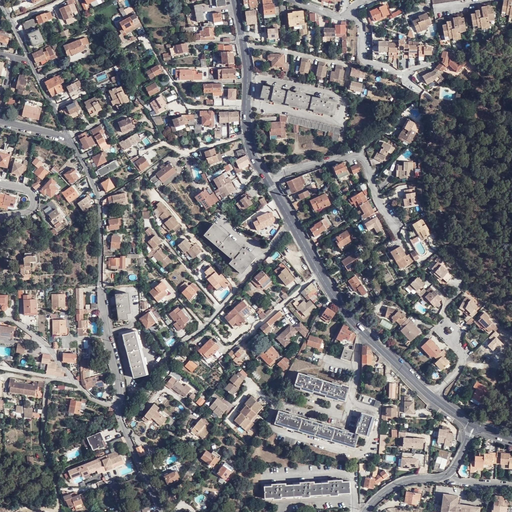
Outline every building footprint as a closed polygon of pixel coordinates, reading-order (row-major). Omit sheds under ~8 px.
[(242,0),(244,5),(244,8),(245,9),(249,8),(250,8),(257,7),(255,0),(242,0)] [(278,14),(278,7),(274,8),(273,5),(271,5),(270,0),(258,0),(258,1),(261,0),(264,16),(278,14)] [(505,14),(508,15),(510,15),(511,15),(511,0),(502,0),(501,11),(505,12),(505,14)] [(68,5),(60,9),(65,20),(74,16),(69,4),(68,5)] [(370,17),(372,22),(383,18),(382,16),(388,14),(384,4),(369,11),(372,16),(370,17)] [(197,22),(204,21),(203,14),(201,5),(194,6),(194,10),(195,16),(197,22)] [(489,18),(493,17),(491,6),(488,7),(488,5),(481,6),(481,9),(474,11),(474,12),(470,14),(472,26),(477,25),(477,28),(480,27),(485,26),(485,28),(489,27),(488,21),(490,20),(489,18)] [(129,15),(134,25),(140,21),(136,14),(135,14),(131,6),(124,10),(126,14),(127,16),(129,15)] [(126,34),(136,29),(134,25),(129,15),(127,16),(126,14),(124,10),(123,8),(119,10),(121,14),(121,13),(124,17),(125,20),(120,23),(123,29),(125,32),(122,34),(119,36),(120,39),(121,38),(123,42),(127,40),(125,36),(127,35),(126,34)] [(244,12),(245,22),(256,21),(254,11),(244,12)] [(292,14),(287,14),(289,28),(293,28),(293,26),(297,25),(298,26),(304,25),(302,11),(292,12),(292,14)] [(54,19),(52,12),(46,14),(46,13),(37,16),(40,24),(54,19)] [(222,21),(220,13),(212,14),(213,22),(222,21)] [(418,19),(416,20),(411,21),(414,29),(418,27),(420,31),(426,29),(425,26),(430,24),(425,13),(417,16),(418,19)] [(441,25),(444,37),(448,36),(449,38),(452,38),(457,37),(457,39),(461,38),(460,32),(461,32),(461,30),(465,29),(465,25),(463,17),(460,18),(460,16),(452,18),(452,20),(446,21),(446,24),(441,25)] [(37,24),(34,17),(22,21),(25,29),(37,24)] [(334,29),(334,35),(334,38),(341,38),(341,42),(345,42),(345,37),(344,37),(344,35),(345,26),(346,26),(347,23),(341,23),(341,26),(334,26),(334,29)] [(279,24),(273,25),(273,29),(266,30),(267,39),(278,38),(277,29),(279,29),(279,24)] [(214,40),(213,26),(211,26),(204,27),(198,27),(198,33),(196,33),(196,40),(214,40)] [(45,41),(39,28),(27,33),(33,46),(45,41)] [(334,35),(334,29),(329,29),(324,29),(324,37),(331,37),(334,38),(334,35)] [(4,33),(0,32),(0,41),(4,42),(8,43),(10,35),(4,33)] [(71,45),(74,51),(82,48),(82,49),(86,47),(84,43),(91,41),(88,35),(72,42),(73,44),(71,45)] [(389,44),(388,44),(388,55),(392,55),(392,57),(398,57),(398,50),(398,43),(397,40),(389,40),(389,44)] [(403,58),(408,58),(408,44),(404,45),(403,40),(397,40),(398,43),(398,50),(403,50),(403,58)] [(377,41),(378,52),(383,52),(383,55),(388,55),(388,44),(388,41),(377,41)] [(408,44),(408,58),(408,59),(414,59),(414,56),(415,53),(418,53),(418,47),(418,45),(418,42),(412,42),(408,42),(408,44)] [(186,43),(173,45),(173,47),(169,48),(171,55),(187,52),(186,43)] [(223,45),(218,45),(219,53),(221,53),(222,56),(216,57),(217,62),(222,62),(223,65),(224,65),(224,67),(229,67),(235,67),(232,46),(223,47),(223,45)] [(430,46),(418,47),(418,53),(418,56),(424,56),(424,55),(431,54),(430,46)] [(47,59),(48,61),(56,58),(52,47),(47,49),(48,52),(45,53),(44,50),(34,54),(37,63),(46,59),(47,59)] [(151,49),(146,52),(149,58),(155,56),(151,49)] [(436,68),(442,72),(449,64),(457,72),(463,65),(458,60),(457,59),(453,58),(454,53),(443,51),(441,57),(443,58),(441,62),(436,68)] [(284,67),(285,71),(287,71),(289,71),(288,64),(288,63),(284,63),(284,54),(270,55),(268,57),(268,58),(268,59),(269,60),(270,62),(272,61),(272,68),(284,67)] [(464,55),(458,60),(463,65),(470,70),(474,65),(469,60),(464,55)] [(309,60),(302,58),(299,71),(300,72),(299,75),(307,77),(311,62),(308,62),(309,60)] [(326,63),(319,62),(316,75),(318,75),(317,79),(325,81),(328,66),(326,65),(326,63)] [(150,78),(155,76),(159,74),(160,76),(165,73),(160,64),(146,71),(150,78)] [(343,67),(336,66),(335,72),(328,71),(327,78),(330,79),(330,81),(334,82),(334,83),(338,84),(338,87),(343,88),(344,81),(342,81),(344,71),(342,70),(343,67)] [(350,76),(363,78),(364,73),(360,72),(360,71),(355,70),(355,69),(351,68),(350,76)] [(439,85),(448,75),(442,72),(436,68),(433,71),(427,74),(423,75),(420,77),(421,80),(422,81),(427,84),(434,80),(439,85)] [(178,79),(195,80),(195,74),(191,74),(191,69),(178,69),(178,76),(178,79)] [(229,78),(229,69),(219,69),(219,75),(219,81),(222,81),(222,78),(229,78)] [(19,89),(17,94),(28,96),(29,91),(25,90),(27,82),(24,76),(19,75),(16,88),(19,89)] [(59,83),(56,77),(45,82),(52,96),(63,91),(59,83)] [(354,90),(361,92),(362,83),(351,82),(349,89),(354,90)] [(79,89),(76,83),(68,86),(71,93),(79,89)] [(155,83),(146,88),(150,95),(159,91),(155,83)] [(204,92),(213,92),(212,84),(204,84),(204,92)] [(221,84),(212,84),(213,92),(221,92),(221,87),(221,84)] [(117,106),(123,103),(129,101),(126,94),(125,94),(121,86),(117,88),(116,87),(109,90),(111,95),(113,99),(114,99),(116,104),(117,106)] [(335,102),(261,86),(258,99),(332,115),(335,102)] [(240,89),(223,88),(223,97),(229,97),(229,100),(237,100),(237,95),(240,95),(240,89)] [(58,97),(61,105),(71,101),(67,93),(58,97)] [(97,111),(103,109),(96,96),(91,99),(90,99),(85,102),(87,105),(86,106),(91,114),(96,111),(97,111)] [(161,96),(150,103),(157,114),(165,109),(163,106),(166,105),(161,96)] [(78,103),(76,99),(75,100),(73,100),(74,102),(67,106),(66,105),(65,106),(69,114),(78,110),(76,104),(78,103)] [(137,105),(124,111),(126,115),(130,113),(143,107),(140,103),(137,105)] [(41,109),(25,105),(22,115),(38,120),(41,109)] [(229,122),(228,112),(228,111),(219,111),(219,123),(229,122)] [(239,121),(238,111),(228,112),(229,122),(239,121)] [(214,126),(213,113),(199,114),(199,116),(202,116),(202,125),(209,124),(209,126),(210,127),(211,127),(212,127),(213,127),(213,126),(214,126)] [(189,114),(179,115),(180,117),(183,124),(184,124),(188,123),(187,119),(193,119),(193,118),(196,118),(196,114),(192,114),(189,114)] [(154,116),(152,116),(157,126),(160,133),(164,137),(166,135),(163,130),(164,130),(161,124),(163,124),(158,116),(154,116)] [(129,117),(118,122),(123,132),(135,127),(132,120),(130,120),(129,117)] [(175,127),(183,124),(180,117),(173,119),(173,120),(171,120),(172,125),(171,126),(173,132),(176,131),(175,127)] [(330,141),(338,142),(342,128),(318,123),(288,117),(287,122),(286,123),(293,124),(298,125),(299,126),(318,130),(323,131),(325,132),(328,133),(332,133),(330,141)] [(416,127),(417,125),(408,120),(401,132),(402,132),(400,137),(404,139),(403,142),(402,143),(409,147),(411,142),(412,143),(419,129),(416,127)] [(284,122),(280,123),(270,124),(270,129),(268,129),(269,136),(285,135),(284,122)] [(100,125),(91,130),(98,144),(99,144),(100,148),(102,147),(103,150),(110,147),(108,144),(107,145),(105,141),(105,140),(101,134),(104,132),(102,129),(100,125)] [(140,140),(135,133),(124,141),(123,139),(119,141),(121,145),(122,144),(125,149),(140,140)] [(86,135),(79,139),(83,145),(81,146),(83,150),(94,144),(90,136),(87,137),(86,135)] [(386,158),(389,160),(392,155),(395,149),(384,143),(382,147),(384,148),(383,149),(382,149),(379,154),(378,157),(385,162),(386,158)] [(10,155),(11,151),(0,148),(0,165),(7,167),(10,155)] [(204,150),(204,149),(199,151),(199,152),(200,155),(204,154),(208,165),(218,162),(215,154),(214,148),(204,151),(204,150)] [(242,148),(234,152),(237,157),(244,153),(242,148)] [(105,151),(93,157),(97,166),(106,161),(104,157),(107,156),(105,151)] [(384,164),(385,162),(378,157),(379,154),(377,153),(375,159),(384,164)] [(246,156),(246,155),(236,161),(237,162),(233,164),(237,172),(242,169),(241,167),(244,165),(249,162),(246,156)] [(144,156),(134,163),(140,171),(149,164),(144,156)] [(42,179),(48,172),(41,165),(43,163),(37,158),(32,163),(37,166),(32,171),(42,179)] [(28,164),(28,162),(24,161),(16,159),(15,162),(12,173),(21,175),(22,173),(25,174),(28,164)] [(115,161),(97,171),(101,178),(118,168),(115,161)] [(401,179),(407,178),(407,177),(412,176),(413,169),(413,162),(404,162),(403,162),(402,166),(399,166),(397,166),(397,171),(398,170),(400,171),(400,177),(401,179)] [(162,182),(176,172),(170,163),(166,166),(164,163),(160,166),(162,169),(156,173),(156,174),(151,179),(156,186),(162,182)] [(230,163),(225,167),(228,172),(233,168),(230,163)] [(345,163),(335,167),(339,179),(349,175),(345,163)] [(358,165),(350,168),(353,175),(361,171),(358,165)] [(59,172),(60,171),(55,166),(51,170),(55,174),(59,172)] [(71,184),(80,178),(77,174),(76,173),(78,173),(75,168),(65,174),(71,183),(71,184)] [(179,175),(176,172),(162,182),(165,185),(179,175)] [(230,181),(232,180),(230,177),(227,179),(226,177),(224,173),(215,179),(219,187),(230,181)] [(301,177),(288,183),(291,189),(287,190),(289,195),(293,194),(294,194),(305,189),(304,187),(305,187),(301,177)] [(115,187),(109,178),(102,183),(107,192),(115,187)] [(52,179),(41,190),(45,194),(46,193),(51,197),(59,189),(54,185),(57,182),(52,179)] [(219,188),(215,190),(218,195),(222,193),(224,197),(227,195),(237,190),(234,186),(233,187),(232,185),(230,181),(219,187),(219,188)] [(74,185),(72,187),(78,196),(81,194),(74,185)] [(78,196),(72,187),(64,192),(70,201),(78,196)] [(125,187),(113,194),(116,194),(117,196),(124,194),(123,192),(126,191),(125,187)] [(407,207),(412,206),(412,203),(417,202),(415,189),(404,191),(405,199),(406,199),(407,207)] [(243,195),(240,197),(238,198),(240,203),(242,201),(244,205),(251,201),(249,197),(251,196),(248,190),(241,193),(242,195),(243,195)] [(209,195),(208,194),(207,195),(204,191),(195,197),(198,201),(200,200),(206,209),(218,200),(213,193),(209,195)] [(311,195),(309,191),(301,195),(303,199),(311,195)] [(365,220),(375,214),(363,192),(353,197),(355,202),(358,207),(359,206),(361,210),(364,215),(363,215),(363,216),(365,220)] [(16,197),(6,194),(3,204),(9,205),(14,206),(13,209),(19,208),(20,203),(15,202),(16,197)] [(109,205),(109,206),(114,205),(114,206),(121,204),(121,206),(126,205),(125,198),(125,194),(124,194),(117,196),(116,194),(113,194),(113,196),(112,197),(108,198),(109,205)] [(325,194),(312,200),(316,208),(319,207),(320,209),(330,205),(325,194)] [(90,201),(87,197),(78,203),(84,212),(88,208),(91,206),(93,205),(90,202),(90,201)] [(264,197),(259,200),(262,207),(267,204),(264,197)] [(168,227),(166,228),(169,232),(172,229),(175,232),(181,227),(179,223),(160,201),(157,204),(158,206),(157,207),(160,211),(162,213),(161,214),(160,215),(165,222),(164,222),(168,227)] [(300,201),(293,204),(296,210),(303,207),(300,201)] [(63,220),(56,209),(49,215),(50,217),(49,218),(53,225),(55,229),(61,225),(59,222),(63,220)] [(268,217),(266,214),(266,213),(257,217),(260,225),(261,225),(269,222),(270,221),(268,217)] [(118,227),(117,220),(117,219),(109,220),(110,225),(107,226),(107,230),(119,228),(118,227)] [(378,219),(366,226),(369,232),(375,229),(379,235),(385,231),(378,219)] [(422,220),(413,226),(421,240),(431,235),(422,220)] [(310,229),(315,236),(320,233),(327,229),(322,221),(320,221),(314,225),(315,227),(310,229)] [(230,265),(239,273),(254,257),(245,248),(242,251),(212,225),(204,234),(232,259),(230,261),(232,263),(230,265)] [(148,241),(154,248),(158,245),(162,242),(152,231),(150,228),(145,232),(148,235),(148,237),(150,239),(148,241)] [(351,240),(346,231),(335,238),(337,240),(334,242),(338,248),(351,240)] [(112,236),(111,245),(110,249),(114,250),(115,248),(119,248),(120,242),(120,237),(112,236)] [(178,245),(184,253),(194,245),(191,242),(189,244),(185,239),(178,245)] [(154,248),(148,241),(145,243),(152,251),(154,248)] [(160,248),(158,245),(154,248),(152,251),(146,255),(147,256),(149,258),(153,254),(164,267),(171,261),(160,248)] [(194,245),(184,253),(187,256),(190,254),(193,258),(200,252),(194,245)] [(405,269),(416,263),(415,262),(411,255),(408,256),(403,247),(392,253),(395,259),(397,262),(400,260),(405,269)] [(276,260),(281,255),(278,251),(272,257),(276,260)] [(415,251),(410,253),(411,255),(415,262),(419,259),(415,251)] [(29,264),(31,264),(31,262),(37,262),(35,255),(32,256),(31,253),(24,254),(23,259),(24,263),(29,262),(29,264)] [(128,266),(128,258),(127,258),(124,258),(124,256),(120,256),(120,258),(108,258),(108,268),(111,268),(111,266),(119,266),(119,268),(124,268),(124,266),(128,266)] [(351,256),(341,262),(348,273),(350,271),(349,269),(356,264),(351,256)] [(401,271),(405,269),(400,260),(397,262),(401,271)] [(32,273),(31,264),(29,264),(29,262),(24,263),(25,265),(21,265),(22,275),(23,275),(24,278),(33,277),(32,273)] [(440,277),(438,279),(441,282),(443,280),(447,284),(452,278),(448,274),(448,273),(438,264),(432,270),(436,273),(440,277)] [(287,285),(295,279),(283,265),(275,271),(287,285)] [(219,283),(221,285),(224,289),(228,285),(230,287),(229,287),(231,290),(232,286),(230,284),(229,284),(220,274),(218,276),(210,267),(208,268),(204,272),(207,275),(205,276),(214,287),(219,283)] [(258,288),(261,286),(263,288),(272,281),(262,271),(251,281),(258,288)] [(349,280),(356,289),(357,291),(359,290),(360,291),(365,287),(356,275),(349,280)] [(417,279),(408,287),(412,290),(414,289),(417,292),(419,290),(423,285),(420,283),(418,280),(417,279)] [(149,292),(157,301),(167,293),(163,288),(165,286),(162,281),(149,292)] [(178,289),(182,293),(188,286),(184,282),(178,289)] [(191,283),(188,286),(195,293),(198,290),(191,283)] [(311,284),(304,289),(308,294),(310,296),(316,290),(311,284)] [(195,293),(188,286),(182,293),(189,299),(195,293)] [(365,287),(360,291),(363,296),(368,292),(365,287)] [(420,297),(419,298),(422,301),(426,297),(434,306),(438,302),(438,301),(440,299),(430,288),(426,292),(421,296),(420,297)] [(289,296),(283,289),(281,291),(283,293),(280,295),(285,300),(289,296)] [(304,289),(301,292),(308,300),(311,298),(307,295),(308,294),(304,289)] [(373,290),(369,293),(375,301),(379,298),(373,290)] [(51,293),(52,308),(56,308),(56,306),(64,305),(63,293),(51,293)] [(197,295),(195,293),(189,299),(191,301),(197,295)] [(24,312),(37,311),(36,298),(30,298),(30,294),(23,294),(23,297),(24,312)] [(118,315),(119,319),(119,320),(129,318),(128,315),(130,314),(127,294),(115,296),(118,315)] [(242,299),(233,307),(234,308),(242,301),(250,310),(251,309),(242,299)] [(471,318),(477,313),(474,310),(477,307),(471,300),(470,302),(464,299),(460,306),(465,309),(464,311),(468,316),(464,319),(467,322),(471,318)] [(360,300),(355,304),(360,312),(366,308),(360,300)] [(242,301),(234,308),(242,317),(246,314),(248,317),(253,312),(251,309),(250,310),(242,301)] [(305,306),(303,303),(296,308),(299,312),(300,311),(306,317),(317,308),(311,301),(307,304),(305,306)] [(318,322),(320,318),(322,316),(330,321),(333,317),(336,314),(328,308),(324,305),(316,321),(318,322)] [(174,323),(180,330),(185,326),(184,324),(189,320),(181,310),(180,310),(177,306),(168,313),(174,320),(175,320),(177,322),(174,323)] [(239,327),(246,322),(244,320),(242,317),(234,308),(227,314),(228,315),(224,318),(229,324),(233,320),(235,323),(239,327)] [(401,327),(402,326),(407,321),(405,318),(406,317),(403,314),(402,316),(399,312),(388,309),(385,316),(392,319),(391,320),(395,324),(396,323),(397,322),(401,327)] [(78,321),(78,325),(78,336),(83,336),(88,336),(88,334),(82,334),(82,328),(87,327),(87,320),(82,320),(82,314),(83,314),(83,310),(76,310),(77,320),(78,321)] [(150,311),(148,313),(155,322),(158,320),(150,311)] [(280,311),(267,321),(271,325),(283,315),(280,311)] [(155,322),(148,313),(140,319),(142,321),(145,325),(147,328),(155,322)] [(493,330),(496,328),(488,320),(490,319),(484,314),(480,317),(481,319),(477,323),(481,327),(483,326),(489,333),(493,330)] [(329,324),(330,321),(322,316),(320,318),(329,324)] [(393,326),(395,324),(391,320),(392,319),(385,316),(384,319),(390,321),(393,326)] [(467,322),(466,324),(468,327),(473,322),(474,321),(471,318),(467,322)] [(52,319),(52,334),(57,334),(57,332),(64,332),(64,319),(52,319)] [(390,330),(392,325),(382,319),(379,323),(390,330)] [(260,328),(265,334),(272,328),(270,326),(271,325),(267,321),(267,322),(260,328)] [(407,321),(402,326),(403,326),(405,328),(401,332),(411,343),(421,334),(418,331),(417,332),(413,328),(414,327),(409,321),(408,322),(407,321)] [(304,326),(301,322),(295,327),(299,331),(304,326)] [(318,324),(314,322),(310,330),(314,332),(318,324)] [(297,332),(290,325),(276,338),(285,347),(290,342),(288,340),(297,332)] [(341,331),(337,339),(341,341),(342,337),(352,342),(356,336),(353,332),(347,330),(348,328),(343,325),(341,331)] [(13,329),(0,326),(0,336),(12,338),(13,329)] [(309,331),(304,326),(299,331),(305,338),(308,332),(309,331)] [(134,378),(147,375),(136,332),(123,335),(124,339),(123,339),(125,349),(127,349),(129,361),(128,361),(130,371),(132,371),(134,378)] [(307,345),(318,349),(320,344),(322,340),(308,335),(297,358),(300,359),(303,352),(304,352),(307,345)] [(197,353),(205,361),(219,348),(210,339),(197,353)] [(432,357),(440,349),(431,339),(423,347),(432,357)] [(88,348),(88,340),(78,341),(78,347),(81,346),(81,349),(88,348)] [(17,344),(16,352),(24,354),(25,346),(17,344)] [(363,346),(362,370),(365,370),(365,368),(366,364),(371,364),(371,355),(370,355),(370,350),(367,347),(363,346)] [(232,350),(229,352),(229,353),(234,358),(233,359),(236,362),(239,365),(244,361),(242,359),(247,354),(241,347),(240,348),(244,352),(242,354),(243,355),(240,358),(231,351),(235,348),(234,348),(232,350)] [(260,355),(268,364),(273,359),(278,354),(271,347),(266,351),(265,350),(260,355)] [(238,351),(235,348),(231,351),(240,358),(243,355),(242,354),(244,352),(240,348),(238,351)] [(443,352),(440,349),(432,357),(435,360),(436,358),(443,352)] [(440,366),(443,370),(450,364),(444,357),(448,354),(445,350),(443,352),(436,358),(439,361),(437,363),(436,362),(432,365),(436,369),(437,368),(440,366)] [(343,351),(340,358),(351,361),(352,354),(343,351)] [(75,362),(76,354),(63,353),(63,362),(75,362)] [(50,374),(64,377),(65,372),(62,371),(62,369),(58,368),(56,368),(56,365),(56,363),(50,362),(51,355),(43,354),(41,362),(48,364),(46,374),(49,374),(50,374)] [(277,363),(284,371),(289,365),(287,363),(289,360),(285,356),(277,363)] [(227,373),(231,369),(222,358),(218,362),(220,365),(227,373)] [(86,378),(89,378),(89,360),(80,360),(81,379),(83,379),(86,378)] [(233,388),(236,390),(239,386),(237,385),(245,376),(239,370),(236,373),(235,372),(230,378),(231,380),(224,387),(230,392),(233,388)] [(298,372),(294,385),(301,387),(301,388),(313,392),(313,391),(325,395),(324,395),(337,399),(338,399),(345,401),(349,387),(341,384),(341,385),(298,372)] [(111,375),(111,373),(101,375),(103,381),(108,380),(108,378),(111,377),(110,375),(111,375)] [(88,384),(82,385),(83,386),(86,389),(92,385),(98,386),(98,388),(104,386),(103,381),(97,382),(95,376),(89,378),(86,378),(88,384)] [(185,397),(192,389),(186,384),(185,387),(173,376),(165,385),(170,389),(172,387),(181,395),(181,394),(185,397)] [(37,387),(38,383),(33,383),(33,386),(14,383),(14,380),(9,379),(8,389),(10,389),(9,392),(35,396),(35,393),(37,393),(37,387)] [(480,405),(489,388),(478,381),(474,386),(478,389),(471,400),(480,405)] [(238,414),(235,418),(234,419),(245,429),(252,421),(251,421),(257,414),(256,412),(262,405),(255,400),(256,400),(251,395),(244,402),(246,404),(240,410),(240,411),(238,414)] [(217,396),(211,403),(215,407),(213,409),(220,415),(228,406),(223,402),(217,396)] [(413,413),(413,409),(413,402),(409,402),(409,397),(404,397),(404,413),(413,413)] [(81,402),(73,400),(71,400),(70,406),(69,412),(75,413),(79,414),(80,413),(81,403),(85,403),(85,402),(86,400),(81,399),(81,402)] [(151,417),(153,419),(161,426),(165,420),(155,412),(156,411),(158,408),(152,404),(143,417),(148,421),(149,419),(151,417)] [(23,407),(23,417),(30,419),(32,412),(33,412),(33,408),(23,407)] [(355,433),(278,409),(274,423),(354,447),(357,437),(364,439),(366,436),(368,437),(374,416),(361,413),(355,433)] [(385,420),(386,420),(386,417),(390,416),(395,417),(395,409),(391,409),(386,409),(386,413),(382,413),(382,420),(385,420)] [(166,419),(156,411),(155,412),(165,420),(166,419)] [(201,416),(199,419),(208,427),(211,424),(201,416)] [(210,428),(199,419),(191,429),(196,433),(197,433),(203,437),(210,428)] [(442,429),(439,429),(437,442),(444,443),(444,446),(451,447),(453,434),(450,433),(451,430),(446,429),(446,426),(443,426),(442,429)] [(100,441),(102,441),(98,433),(84,438),(87,447),(90,446),(91,450),(96,448),(97,449),(102,447),(100,441)] [(123,443),(121,437),(119,438),(109,442),(111,447),(120,444),(123,443)] [(423,439),(403,438),(403,447),(422,449),(423,439)] [(79,465),(69,470),(69,471),(71,477),(71,478),(82,474),(83,475),(90,472),(90,470),(89,469),(96,466),(97,468),(101,466),(100,466),(105,464),(107,469),(112,467),(111,464),(123,459),(118,445),(111,448),(112,452),(108,454),(109,457),(103,459),(102,456),(97,458),(87,463),(87,465),(80,467),(79,465)] [(136,449),(140,457),(144,455),(141,447),(136,449)] [(201,457),(213,466),(220,456),(212,450),(210,453),(206,451),(201,457)] [(438,457),(442,459),(447,460),(449,454),(439,451),(438,457)] [(496,451),(496,452),(496,462),(496,463),(499,463),(508,464),(509,457),(509,455),(509,453),(505,453),(501,453),(501,451),(496,451)] [(483,464),(487,464),(491,464),(492,462),(496,462),(496,452),(492,452),(492,454),(483,454),(483,457),(483,464)] [(194,460),(188,456),(183,462),(189,466),(194,460)] [(469,466),(469,470),(469,471),(474,472),(474,468),(474,466),(482,466),(483,464),(483,457),(479,457),(474,456),(474,461),(470,461),(469,466)] [(418,459),(401,457),(401,468),(411,468),(418,468),(419,461),(418,460),(418,459)] [(438,457),(435,465),(440,467),(440,468),(442,468),(444,469),(445,466),(441,465),(442,459),(438,457)] [(123,459),(111,464),(112,467),(124,463),(123,459)] [(224,463),(219,471),(217,473),(222,476),(226,479),(230,472),(234,468),(225,462),(224,463)] [(194,470),(192,468),(190,467),(183,477),(188,481),(190,477),(189,476),(194,470)] [(384,470),(376,476),(376,482),(379,483),(388,476),(384,470)] [(164,474),(164,475),(168,486),(175,483),(175,482),(176,481),(177,479),(179,479),(176,471),(168,474),(168,473),(167,473),(164,474)] [(374,480),(365,478),(363,487),(373,489),(374,480)] [(272,486),(264,486),(265,498),(273,497),(273,499),(281,498),(281,497),(301,496),(301,497),(309,497),(309,495),(324,495),(325,496),(333,496),(333,494),(350,493),(349,482),(342,482),(342,481),(329,481),(329,483),(314,484),(313,482),(300,482),(300,484),(285,485),(285,483),(272,484),(272,486)] [(416,493),(420,494),(421,490),(416,489),(416,493),(407,492),(405,502),(414,504),(415,500),(415,499),(416,493)] [(63,497),(65,500),(67,499),(71,507),(72,509),(77,507),(78,511),(86,507),(79,493),(77,494),(75,491),(63,497)] [(218,496),(212,491),(209,496),(212,499),(212,500),(214,501),(218,496)] [(478,511),(479,507),(459,504),(456,504),(458,496),(443,494),(440,511),(478,511)] [(502,503),(503,497),(494,496),(492,505),(493,505),(506,507),(507,507),(508,504),(503,503),(502,503)]
